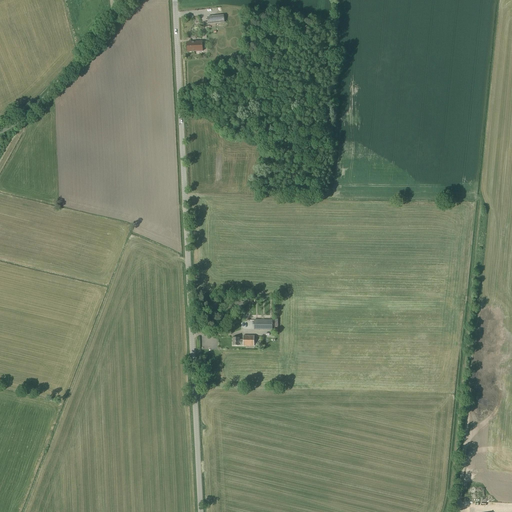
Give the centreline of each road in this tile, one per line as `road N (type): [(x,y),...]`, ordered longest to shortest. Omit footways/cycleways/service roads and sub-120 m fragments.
road 1 (tertiary): [(201,511),(174,0)]
road 2 (unclassified): [(0,134),(31,114),(132,0)]
road 3 (track): [(459,509),(468,327)]
road 4 (track): [(474,199),(332,196),(334,184)]
road 5 (track): [(332,196),(184,195)]
